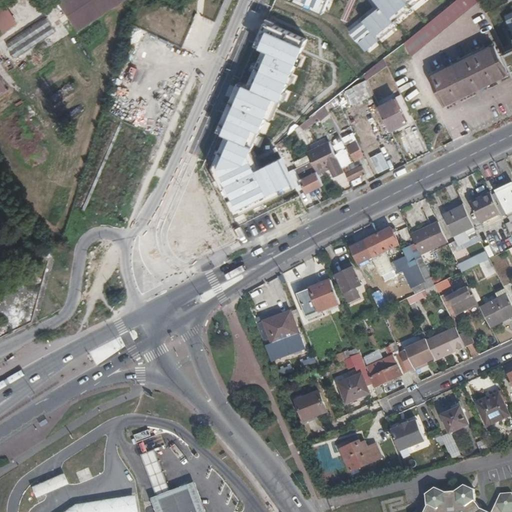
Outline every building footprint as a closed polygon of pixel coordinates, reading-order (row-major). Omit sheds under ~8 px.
[(60,0),(59,1),(79,32),(126,0),(60,0)] [(298,0),(326,11),(330,0),(298,0)] [(376,0),(382,6),(350,31),(366,51),(397,25),(394,21),(420,0),(376,0)] [(431,40),(480,1),(479,0),(457,0),(425,26),(431,40)] [(0,9),(0,26),(4,33),(19,23),(7,4),(0,9)] [(341,20),(349,30),(365,18),(357,8),(341,20)] [(16,59),(56,32),(47,18),(7,45),(16,59)] [(296,186),(280,156),(262,165),(254,151),(309,37),(264,18),(254,44),(264,49),(249,85),(240,82),(218,133),(228,137),(217,162),(242,212),(296,186)] [(135,32),(147,35),(149,29),(137,25),(135,32)] [(412,57),(431,40),(425,26),(405,42),(412,57)] [(151,32),(149,38),(161,43),(163,37),(151,32)] [(136,52),(153,58),(157,45),(140,40),(136,52)] [(494,46),(446,70),(460,98),(508,73),(494,46)] [(142,86),(149,61),(136,57),(128,82),(142,86)] [(370,78),(387,65),(383,60),(366,73),(370,78)] [(445,105),(460,98),(446,70),(431,77),(445,105)] [(0,74),(0,95),(9,90),(0,74)] [(353,103),(374,94),(368,80),(347,90),(353,103)] [(413,119),(402,96),(397,99),(396,98),(379,107),(391,131),(413,119)] [(325,106),(294,128),(300,136),(331,113),(325,106)] [(339,161),(330,142),(307,153),(309,156),(311,162),(317,172),(331,165),(338,178),(346,175),(344,170),(339,161)] [(363,156),(357,143),(348,148),(355,161),(363,156)] [(340,160),(339,161),(344,170),(345,169),(351,181),(366,173),(362,165),(360,167),(357,162),(350,166),(343,153),(346,151),(345,149),(337,153),(340,160)] [(298,168),(291,172),(301,191),(305,188),(308,193),(323,185),(317,172),(311,162),(309,156),(296,163),(298,168)] [(373,165),(376,170),(386,163),(383,159),(373,165)] [(511,211),(511,185),(498,192),(508,214),(511,211)] [(471,204),(481,224),(501,214),(492,194),(471,204)] [(221,198),(169,223),(181,249),(233,223),(221,198)] [(454,236),(474,227),(464,207),(444,217),(454,236)] [(18,218),(24,227),(32,223),(27,216),(26,214),(18,218)] [(483,228),(504,218),(501,214),(481,224),(483,228)] [(420,256),(448,243),(439,223),(411,236),(415,243),(420,256)] [(391,228),(378,235),(386,251),(399,245),(391,228)] [(374,257),(386,251),(378,235),(366,240),(350,248),(358,265),(374,257)] [(409,246),(426,282),(429,288),(434,285),(420,256),(415,243),(409,246)] [(406,256),(391,263),(397,275),(404,271),(412,288),(426,282),(409,246),(403,249),(406,256)] [(459,263),(463,272),(481,264),(486,277),(496,273),(487,251),(459,263)] [(374,257),(358,265),(359,267),(375,260),(374,257)] [(350,304),(359,300),(353,289),(362,285),(354,268),(337,276),(350,304)] [(319,313),(341,304),(331,280),(309,289),(298,294),(307,317),(318,312),(319,313)] [(458,289),(456,285),(448,289),(444,281),(434,285),(442,300),(447,298),(459,291),(458,289)] [(447,298),(456,314),(478,304),(474,295),(472,295),(468,287),(459,291),(447,298)] [(411,304),(429,295),(426,289),(408,298),(411,304)] [(380,294),(373,297),(380,311),(387,308),(380,294)] [(511,301),(508,294),(480,308),(491,328),(511,317),(511,301)] [(450,317),(456,314),(447,298),(442,300),(450,317)] [(264,321),(273,344),(300,335),(291,311),(264,321)] [(457,351),(465,347),(459,335),(456,330),(428,342),(436,358),(437,360),(445,357),(444,355),(457,349),(457,351)] [(467,331),(459,335),(465,347),(473,343),(467,331)] [(302,341),(300,335),(273,344),(275,351),(302,341)] [(428,362),(436,358),(428,342),(427,339),(406,349),(406,350),(399,353),(401,356),(408,371),(415,368),(416,370),(424,366),(423,364),(428,362)] [(359,375),(339,383),(347,403),(370,393),(367,386),(373,384),(370,377),(361,353),(352,357),(359,375)] [(225,356),(219,358),(223,371),(229,369),(225,356)] [(374,375),(370,377),(373,384),(374,388),(408,373),(408,371),(401,356),(372,369),(374,375)] [(318,389),(294,399),(303,422),(327,412),(318,389)] [(510,416),(499,392),(477,403),(487,426),(510,416)] [(469,425),(462,407),(443,415),(451,433),(469,425)] [(392,431),(400,452),(425,442),(417,421),(409,424),(409,423),(399,426),(400,428),(392,431)] [(149,429),(135,435),(137,441),(152,435),(149,429)] [(369,447),(365,438),(340,450),(350,472),(382,458),(375,444),(369,447)] [(426,443),(400,452),(405,464),(430,455),(426,443)] [(435,454),(440,465),(453,462),(448,450),(435,454)] [(200,511),(189,483),(150,497),(155,511),(200,511)] [(511,511),(511,492),(502,493),(492,511),(491,511),(482,508),(477,500),(476,489),(466,484),(455,491),(446,491),(437,487),(427,493),(429,505),(425,511),(511,511)] [(72,511),(144,511),(145,499),(108,503),(81,506),(78,509),(72,511)]
